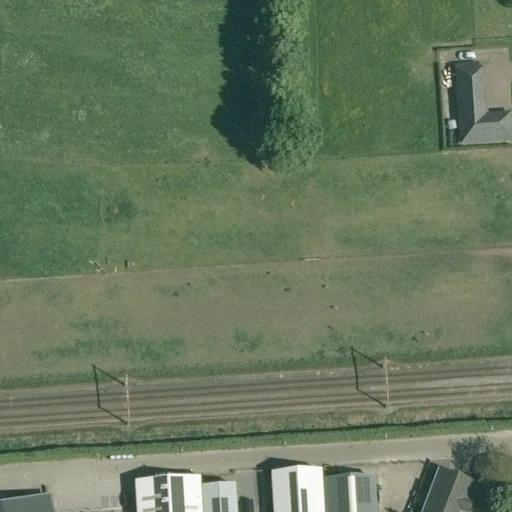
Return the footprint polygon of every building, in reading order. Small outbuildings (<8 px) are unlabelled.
[(453,65),(456,119),(484,117),(481,69),(478,69),(477,63),(453,65)] [(456,119),(459,148),(511,144),(511,143),(510,116),(484,117),(456,119)] [(272,511),(323,511),(321,472),(271,475),(272,511)] [(438,472),(422,511),(468,511),(472,505),(469,504),(476,486),(438,472)] [(376,511),(375,479),(323,482),(324,511),(376,511)] [(200,511),(198,481),(162,483),(163,491),(136,493),(137,511),(200,511)] [(235,511),(234,487),(202,489),(203,511),(235,511)] [(53,511),(50,496),(0,507),(0,511),(53,511)]
